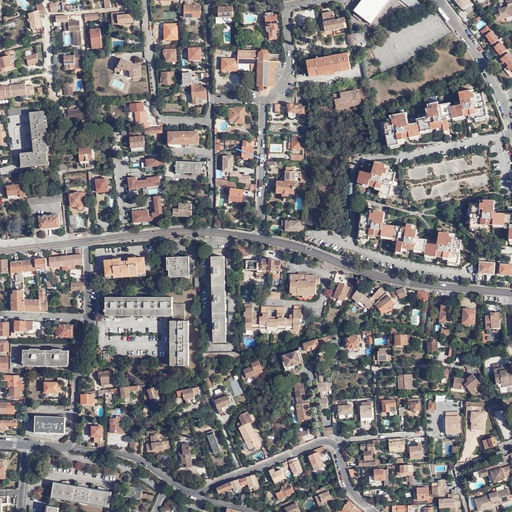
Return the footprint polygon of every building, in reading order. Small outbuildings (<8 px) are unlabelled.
[(386,0),(388,1),(389,0),(362,0),(352,14),(354,16),(352,18),(358,23),(359,20),(368,26),(374,19),(367,13),(365,17),(362,15),(373,0),(386,0)] [(389,3),(388,1),(386,0),(373,0),(362,15),(365,17),(367,13),(374,19),(376,20),(389,3)] [(419,7),(409,0),(396,0),(414,14),(419,7)] [(455,0),(464,12),(472,6),(467,0),(455,0)] [(511,15),(511,2),(511,0),(507,0),(506,0),(507,3),(508,6),(504,7),(498,9),(500,13),(501,19),(511,15)] [(184,16),(200,17),(200,4),(191,4),(191,2),(185,2),(185,5),(183,5),(184,16)] [(50,5),(52,13),(62,11),(62,3),(50,5)] [(233,7),(226,7),(226,9),(224,9),(224,8),(212,8),(212,15),(219,14),(219,18),(234,17),(233,7)] [(42,27),(39,15),(38,11),(32,13),(29,14),(30,20),(28,20),(29,21),(30,21),(32,29),(42,27)] [(133,11),(111,13),(112,24),(133,23),(133,11)] [(347,27),(345,19),(335,21),(333,12),(322,13),(326,32),(347,27)] [(273,16),(273,13),(265,13),(266,31),(269,33),(270,40),(277,39),(277,30),(278,30),(276,15),(273,16)] [(98,14),(84,14),(85,24),(87,24),(87,21),(90,20),(90,19),(99,19),(98,14)] [(15,24),(13,21),(0,25),(0,29),(3,29),(6,28),(6,27),(15,24)] [(178,40),(178,24),(165,25),(165,41),(178,40)] [(80,25),(64,25),(64,31),(73,31),(74,39),(81,39),(80,25)] [(488,39),(492,44),(498,39),(487,26),(481,31),(485,35),(488,39)] [(102,47),(101,29),(91,30),(93,48),(102,47)] [(355,34),(357,43),(368,42),(367,32),(355,34)] [(354,44),(357,43),(355,34),(348,35),(350,46),(354,45),(354,44)] [(492,44),(495,48),(495,49),(500,55),(506,50),(506,49),(498,39),(492,44)] [(202,48),(190,48),(190,61),(194,61),(194,62),(202,62),(202,48)] [(84,68),(83,50),(74,51),(74,54),(78,53),(78,56),(74,56),(64,56),(65,64),(70,64),(70,67),(75,66),(75,69),(84,68)] [(177,61),(177,50),(165,51),(164,52),(165,57),(165,58),(164,59),(164,61),(177,61)] [(250,71),(258,72),(258,71),(254,70),(252,69),(251,68),(251,66),(252,65),(253,64),(254,63),(258,63),(259,53),(259,51),(238,50),(237,59),(222,58),(222,70),(237,71),(237,64),(250,64),(250,71)] [(258,72),(257,86),(257,87),(260,87),(260,91),(267,91),(267,90),(268,90),(269,89),(269,87),(274,87),(275,70),(277,70),(277,69),(278,69),(278,62),(280,62),(281,55),(270,55),(270,53),(267,50),(262,50),(259,53),(258,63),(254,63),(253,64),(252,65),(251,66),(251,68),(252,69),(254,70),(258,71),(258,72)] [(508,65),(511,62),(511,56),(511,55),(511,56),(506,50),(500,55),(502,57),(500,59),(504,63),(505,62),(508,65)] [(39,63),(36,54),(26,56),(28,65),(39,63)] [(348,54),(337,56),(337,57),(332,58),(332,57),(322,59),(323,63),(318,63),(318,60),(307,62),(310,77),(318,76),(319,76),(342,72),(342,71),(351,70),(348,54)] [(6,57),(0,58),(0,71),(0,72),(6,71),(5,68),(13,66),(10,56),(6,57)] [(130,79),(132,79),(132,77),(140,77),(140,66),(135,64),(122,58),(118,64),(117,64),(115,69),(121,71),(119,74),(130,79)] [(174,84),(174,73),(163,73),(163,76),(161,76),(161,83),(174,84)] [(192,86),(192,87),(199,86),(198,77),(191,78),(191,73),(183,73),(184,86),(192,86)] [(25,83),(10,85),(11,96),(34,94),(33,85),(26,86),(25,83)] [(199,86),(192,87),(193,93),(194,105),(202,104),(202,99),(207,98),(206,85),(199,86)] [(72,87),(68,87),(64,88),(64,96),(73,95),(72,87)] [(361,100),(369,98),(367,87),(331,94),(333,100),(335,100),(336,108),(354,105),(355,109),(362,108),(361,100)] [(484,101),(482,92),(478,93),(478,91),(470,92),(470,89),(459,91),(462,103),(451,105),(451,103),(439,105),(439,102),(432,103),(433,107),(427,108),(429,116),(418,119),(419,123),(408,125),(406,114),(396,116),(396,118),(389,120),(389,122),(384,122),(386,132),(389,131),(390,134),(387,135),(389,147),(400,144),(399,140),(422,135),(421,131),(444,127),(445,130),(449,129),(447,115),(453,114),(454,117),(476,113),(477,117),(487,115),(485,104),(482,105),(481,101),(484,101)] [(144,127),(144,128),(145,131),(145,134),(160,133),(160,127),(150,128),(150,122),(147,122),(147,119),(146,111),(144,111),(144,107),(143,102),(130,103),(131,112),(136,112),(137,124),(139,124),(143,123),(144,127)] [(305,107),(308,107),(308,104),(287,103),(287,108),(289,108),(289,112),(290,112),(290,116),(295,116),(295,112),(300,112),(300,114),(305,114),(305,107)] [(106,114),(106,104),(98,104),(98,114),(106,114)] [(11,109),(7,109),(8,115),(29,113),(28,106),(11,109)] [(246,107),(235,107),(235,108),(230,108),(230,121),(235,121),(235,123),(246,123),(246,107)] [(85,114),(88,114),(88,108),(77,109),(77,110),(69,111),(69,113),(67,113),(67,114),(64,114),(64,123),(68,122),(68,119),(78,118),(85,118),(85,115),(85,114)] [(48,150),(44,112),(30,113),(34,152),(20,153),(22,166),(27,166),(27,167),(44,165),(44,164),(48,163),(46,150),(48,150)] [(175,133),(175,132),(167,132),(168,148),(198,148),(198,132),(190,132),(190,133),(175,133)] [(130,134),(131,152),(145,151),(144,147),(145,147),(144,136),(135,137),(135,133),(130,134)] [(305,137),(293,137),(292,143),(290,143),(289,148),(304,149),(305,137)] [(215,139),(215,150),(224,150),(224,139),(215,139)] [(254,146),(257,146),(257,141),(244,140),(243,147),(242,157),(243,157),(243,159),(244,161),(248,161),(249,160),(249,157),(253,157),(254,146)] [(93,166),(91,146),(78,148),(80,163),(85,162),(85,167),(93,166)] [(231,170),(231,155),(222,155),(222,171),(229,170),(229,175),(236,175),(236,170),(231,170)] [(164,164),(163,158),(143,161),(144,168),(158,166),(158,165),(164,164)] [(201,163),(176,161),(176,167),(175,167),(174,171),(202,173),(202,168),(201,168),(201,163)] [(394,182),(396,173),(391,171),(391,170),(384,168),(385,165),(375,163),(372,174),(361,172),(358,183),(381,189),(380,193),(390,196),(393,185),(390,184),(391,181),(394,182)] [(287,181),(295,182),(306,182),(306,180),(306,173),(306,171),(295,171),(295,167),(286,167),(286,181),(287,181)] [(250,184),(250,176),(242,176),(241,183),(246,183),(250,184)] [(142,181),(143,188),(160,185),(159,177),(146,179),(147,180),(142,181)] [(105,178),(100,179),(95,179),(96,183),(94,183),(94,188),(96,188),(97,192),(108,191),(107,184),(110,183),(110,181),(107,181),(107,178),(105,178)] [(143,188),(142,181),(136,182),(136,178),(128,179),(130,193),(138,192),(137,189),(143,188)] [(236,182),(217,179),(216,184),(232,187),(230,195),(228,195),(228,198),(230,199),(229,204),(233,205),(234,201),(242,202),(243,191),(237,190),(238,183),(236,182)] [(286,181),(282,181),(278,181),(277,192),(284,192),(283,195),(289,195),(289,192),(294,192),(294,188),(296,188),(296,186),(294,186),(295,182),(287,181),(286,181)] [(254,189),(256,189),(257,184),(250,184),(246,183),(245,188),(248,188),(248,189),(249,189),(249,191),(253,191),(253,190),(254,190),(254,189)] [(26,197),(24,184),(11,186),(11,184),(8,185),(8,187),(7,187),(8,199),(10,199),(10,201),(20,200),(20,198),(26,197)] [(86,202),(85,193),(79,193),(79,192),(75,193),(76,194),(69,194),(70,207),(77,206),(77,207),(78,209),(81,209),(83,207),(82,203),(86,202)] [(27,198),(28,205),(63,201),(62,194),(27,198)] [(154,201),(155,209),(162,208),(160,196),(147,198),(148,202),(154,201)] [(511,213),(494,213),(494,200),(483,200),(483,203),(476,203),(476,205),(472,204),(471,214),(474,214),(474,217),(471,217),(471,229),(482,229),(482,224),(505,225),(505,224),(510,224),(510,238),(511,238),(511,213)] [(173,211),(172,211),(172,217),(179,217),(179,216),(192,216),(192,204),(179,204),(179,208),(177,208),(177,209),(173,209),(173,211)] [(133,213),(134,224),(142,223),(140,208),(136,209),(137,212),(133,213)] [(144,208),(140,208),(142,223),(153,221),(152,214),(149,214),(148,210),(144,211),(144,208)] [(156,213),(152,214),(153,221),(164,219),(162,208),(155,209),(156,213)] [(461,249),(462,239),(458,239),(458,238),(450,237),(451,234),(440,232),(438,245),(427,243),(428,239),(417,238),(418,229),(413,229),(413,224),(407,224),(407,227),(384,224),(385,212),(375,210),(374,213),(367,212),(367,214),(362,213),(361,223),(364,223),(363,226),(360,226),(359,237),(370,239),(370,234),(393,237),(393,236),(399,237),(397,251),(402,252),(403,248),(426,251),(426,255),(449,258),(448,262),(459,264),(460,252),(457,252),(458,249),(461,249)] [(76,215),(77,226),(86,225),(85,214),(76,215)] [(60,227),(59,215),(39,217),(40,229),(60,227)] [(286,220),(286,225),(286,230),(305,231),(305,222),(300,222),(300,221),(298,221),(296,221),(286,220)] [(81,248),(75,248),(76,254),(49,257),(50,267),(61,266),(62,270),(73,269),(73,265),(76,265),(76,266),(82,266),(82,268),(83,268),(81,248)] [(44,258),(43,251),(38,252),(39,259),(35,259),(36,270),(39,270),(40,275),(42,274),(42,269),(47,269),(47,258),(44,258)] [(190,276),(189,256),(170,257),(170,277),(190,276)] [(145,273),(144,257),(136,258),(136,257),(128,258),(128,260),(121,261),(121,259),(112,259),(112,260),(104,261),(105,276),(106,276),(106,278),(145,275),(145,273)] [(222,257),(212,258),(214,341),(225,341),(222,257)] [(36,270),(35,259),(23,260),(24,271),(36,270)] [(262,261),(246,260),(245,269),(272,270),(272,272),(273,273),(276,274),(278,272),(279,270),(279,260),(262,259),(262,261)] [(8,275),(7,260),(0,260),(0,275),(2,276),(2,280),(4,280),(4,276),(8,275)] [(23,282),(22,261),(10,262),(11,273),(17,272),(18,282),(23,282)] [(495,263),(480,262),(480,273),(481,274),(483,274),(485,274),(494,274),(495,263)] [(511,264),(500,264),(499,274),(511,274),(511,264)] [(309,272),(306,272),(305,277),(301,277),(302,272),(298,272),(298,274),(291,273),(290,291),(292,291),(297,292),(297,294),(308,295),(308,293),(313,293),(316,293),(316,284),(320,284),(320,276),(316,276),(316,275),(309,274),(309,272)] [(11,310),(25,311),(24,299),(23,282),(18,282),(15,282),(15,283),(15,290),(11,290),(11,310)] [(83,291),(83,282),(70,282),(71,291),(83,291)] [(338,286),(333,284),(331,290),(335,292),(333,297),(344,301),(349,287),(339,283),(338,286)] [(381,285),(375,284),(374,287),(379,288),(372,297),(371,297),(370,296),(369,297),(357,289),(352,296),(357,300),(356,301),(364,307),(366,305),(370,307),(374,302),(375,302),(386,292),(381,285)] [(405,288),(402,287),(401,288),(399,288),(395,290),(394,288),(390,290),(395,298),(398,296),(400,299),(407,296),(406,293),(407,292),(405,288)] [(41,311),(48,312),(48,301),(43,302),(43,288),(38,288),(39,300),(41,311)] [(429,293),(418,290),(416,298),(427,300),(429,293)] [(387,293),(374,304),(372,308),(374,311),(378,308),(382,313),(394,303),(387,293)] [(172,297),(106,297),(106,309),(105,309),(105,312),(106,312),(106,315),(106,316),(172,316),(172,318),(169,318),(169,366),(188,366),(188,321),(185,321),(185,304),(172,304),(172,297)] [(25,311),(41,311),(39,300),(24,299),(25,311)] [(245,329),(251,329),(251,328),(255,328),(266,328),(266,330),(278,330),(279,329),(289,329),(293,329),(293,331),(299,331),(300,318),(301,318),(302,310),(301,310),(301,306),(294,305),(293,314),(293,316),(289,316),(289,317),(283,317),(283,314),(284,314),(285,307),(277,306),(277,309),(277,317),(276,319),(268,318),(269,316),(269,309),(269,306),(261,306),(261,313),(262,313),(262,316),(256,316),(256,314),(252,314),(252,313),(252,304),(244,303),(243,316),(245,316),(245,329)] [(441,304),(439,320),(450,322),(452,306),(441,304)] [(463,313),(462,322),(474,323),(475,309),(462,308),(462,307),(458,307),(457,313),(463,313)] [(500,312),(491,312),(491,315),(486,315),(486,328),(500,327),(500,320),(500,312)] [(29,321),(15,320),(14,330),(23,331),(24,331),(24,329),(28,330),(29,321)] [(0,338),(8,338),(10,338),(11,335),(8,335),(8,323),(0,322),(0,338)] [(73,325),(60,325),(60,330),(59,334),(59,336),(72,337),(73,325)] [(398,327),(391,328),(391,333),(394,333),(394,336),(395,336),(396,345),(407,344),(406,334),(396,335),(396,333),(399,333),(398,327)] [(303,359),(301,353),(320,347),(321,352),(328,350),(327,348),(330,347),(328,339),(327,336),(299,345),(300,350),(282,355),(286,367),(299,363),(301,362),(300,360),(303,359)] [(347,348),(359,348),(358,338),(357,338),(357,336),(351,336),(351,338),(347,339),(347,348)] [(427,341),(427,351),(437,350),(437,341),(436,341),(435,338),(429,338),(430,341),(427,341)] [(374,360),(383,360),(383,358),(391,357),(391,347),(379,348),(379,351),(373,351),(374,360)] [(67,351),(23,350),(22,364),(67,364),(67,351)] [(203,361),(238,360),(238,353),(203,354),(203,361)] [(0,371),(10,372),(10,368),(8,368),(8,357),(0,357),(0,371)] [(258,361),(252,363),(253,366),(240,371),(243,380),(253,375),(254,377),(264,374),(258,361)] [(496,384),(502,383),(508,382),(509,385),(511,384),(511,367),(506,369),(505,366),(504,363),(500,364),(501,366),(498,367),(498,363),(493,364),(496,384)] [(315,366),(316,374),(323,374),(331,373),(331,366),(326,366),(326,364),(321,365),(321,367),(319,367),(319,365),(315,366)] [(115,383),(113,370),(98,372),(100,386),(102,385),(102,384),(115,383)] [(401,388),(412,388),(412,373),(398,374),(399,381),(401,381),(401,388)] [(470,391),(472,389),(480,382),(472,374),(466,379),(467,381),(467,382),(461,381),(462,379),(454,378),(453,389),(461,390),(461,389),(464,389),(467,388),(470,391)] [(24,386),(25,387),(26,387),(26,384),(21,384),(21,381),(20,381),(20,380),(18,380),(18,376),(4,375),(4,380),(8,380),(8,386),(23,386),(24,386)] [(208,375),(203,376),(208,389),(212,387),(208,375)] [(57,388),(57,378),(45,378),(44,393),(57,393),(57,392),(60,393),(60,388),(57,388)] [(319,391),(321,408),(328,407),(329,399),(326,399),(325,391),(332,390),(332,381),(327,381),(327,380),(323,381),(317,381),(318,391),(319,391)] [(304,419),(311,418),(309,402),(306,403),(303,382),(295,383),(298,404),(296,404),(299,421),(304,420),(304,419)] [(142,390),(141,385),(139,386),(105,390),(105,393),(105,395),(111,395),(111,392),(116,392),(116,393),(122,393),(122,398),(130,397),(129,392),(142,390)] [(163,388),(162,385),(145,390),(145,402),(151,402),(151,400),(148,393),(150,392),(152,399),(155,398),(157,403),(161,401),(158,390),(163,388)] [(25,387),(17,387),(17,388),(9,388),(9,393),(8,393),(7,398),(19,398),(19,389),(25,389),(26,387),(25,387)] [(200,391),(199,387),(177,392),(178,397),(183,396),(184,399),(195,397),(194,393),(200,391)] [(88,393),(88,392),(84,392),(85,393),(81,394),(82,403),(93,402),(92,392),(88,393)] [(224,397),(222,392),(214,395),(216,399),(214,400),(219,413),(226,411),(224,407),(227,405),(231,403),(228,395),(224,397)] [(379,396),(379,404),(383,404),(384,412),(391,412),(391,414),(398,414),(397,411),(396,411),(396,400),(384,401),(384,396),(379,396)] [(338,413),(352,412),(352,404),(347,404),(347,399),(338,400),(338,405),(338,413)] [(361,420),(372,419),(371,399),(366,400),(367,402),(360,402),(361,420)] [(420,399),(408,400),(409,409),(411,409),(411,411),(420,410),(420,399)] [(0,412),(10,413),(10,403),(0,402),(0,412)] [(472,406),(466,406),(465,417),(470,417),(470,419),(470,422),(471,422),(471,430),(476,430),(476,429),(483,429),(484,416),(482,416),(482,411),(472,411),(472,406)] [(262,446),(250,422),(256,419),(253,413),(249,415),(248,411),(240,415),(239,417),(241,421),(237,423),(249,449),(255,446),(257,449),(262,446)] [(459,412),(446,412),(446,434),(460,433),(459,412)] [(65,432),(66,414),(36,413),(35,431),(47,432),(47,433),(53,433),(53,432),(65,432)] [(120,424),(120,417),(116,417),(116,419),(110,418),(110,424),(111,424),(110,434),(116,434),(116,432),(121,433),(122,425),(120,424)] [(16,425),(16,421),(0,420),(0,432),(3,432),(3,431),(3,428),(4,428),(4,425),(16,425)] [(97,448),(105,449),(105,437),(100,437),(100,435),(101,435),(101,421),(94,421),(94,423),(92,423),(92,424),(89,424),(89,427),(92,427),(92,437),(94,438),(94,443),(97,444),(97,448)] [(324,428),(324,435),(329,433),(332,433),(333,426),(324,428)] [(206,434),(213,452),(220,449),(217,442),(222,440),(221,436),(217,437),(218,438),(216,438),(215,437),(213,430),(207,432),(207,434),(206,434)] [(297,437),(300,444),(305,442),(302,436),(308,433),(308,430),(295,431),(297,437)] [(155,447),(155,449),(168,447),(167,439),(157,441),(155,434),(150,434),(151,442),(145,443),(147,450),(152,449),(152,448),(155,447)] [(405,452),(405,438),(389,439),(390,453),(405,452)] [(494,438),(483,441),(486,448),(496,445),(494,438)] [(189,446),(188,439),(182,440),(182,443),(183,452),(179,453),(180,456),(181,456),(182,464),(186,464),(187,467),(193,466),(192,457),(194,457),(192,446),(189,446)] [(136,450),(138,442),(131,441),(129,449),(136,450)] [(360,465),(376,464),(375,454),(373,443),(361,444),(361,448),(368,447),(368,450),(364,451),(364,459),(359,460),(360,465)] [(411,459),(423,458),(422,444),(421,443),(418,443),(418,446),(410,446),(411,459)] [(323,446),(309,452),(310,455),(309,455),(313,464),(316,463),(322,461),(319,453),(326,450),(325,446),(323,446)] [(298,456),(289,460),(295,475),(298,473),(297,473),(303,471),(298,460),(299,458),(298,456)] [(511,475),(511,468),(511,464),(502,468),(502,467),(499,468),(497,468),(495,465),(484,468),(485,473),(491,472),(492,473),(494,481),(505,478),(504,477),(511,475)] [(409,472),(413,472),(413,465),(397,465),(397,476),(403,475),(403,473),(409,472)] [(275,472),(274,468),(270,470),(275,482),(285,478),(281,469),(275,472)] [(357,468),(351,468),(348,468),(351,476),(353,476),(357,475),(357,468)] [(389,480),(388,468),(374,469),(374,473),(370,473),(370,475),(369,476),(370,482),(375,482),(375,481),(385,480),(389,480)] [(480,476),(492,473),(491,472),(485,473),(484,468),(478,470),(480,476)] [(239,479),(241,486),(248,484),(249,488),(253,486),(254,489),(259,488),(255,474),(239,479)] [(242,487),(241,486),(239,479),(227,483),(217,488),(218,493),(232,487),(234,491),(242,487)] [(437,480),(438,482),(438,486),(433,486),(433,490),(433,494),(437,494),(444,493),(443,486),(445,486),(445,479),(437,480)] [(62,484),(54,483),(51,498),(109,507),(112,492),(103,491),(104,488),(102,487),(99,486),(97,490),(87,488),(87,487),(86,487),(86,485),(83,485),(80,484),(80,486),(79,486),(78,487),(68,485),(68,480),(65,480),(63,481),(62,484)] [(291,481),(281,485),(282,488),(279,489),(280,491),(275,493),(278,500),(287,496),(296,492),(291,481)] [(141,488),(133,487),(133,489),(128,488),(127,495),(140,498),(141,488)] [(322,506),(323,511),(329,509),(326,500),(328,499),(335,503),(337,498),(329,495),(328,491),(326,492),(325,487),(318,490),(319,495),(323,505),(322,506)] [(417,500),(426,499),(426,501),(433,501),(432,500),(432,495),(428,495),(428,487),(416,487),(417,491),(417,500)] [(499,501),(500,503),(511,500),(507,488),(489,493),(489,494),(492,504),(499,501)] [(484,508),(493,505),(492,504),(489,494),(475,499),(479,511),(485,509),(484,508)] [(346,495),(343,497),(347,503),(346,504),(343,502),(340,507),(340,508),(341,508),(340,511),(337,509),(337,511),(333,511),(342,511),(344,511),(346,511),(362,511),(353,508),(355,506),(349,500),(346,495)] [(450,511),(460,511),(461,509),(458,509),(455,509),(455,506),(460,506),(459,500),(454,501),(454,498),(453,498),(448,498),(438,499),(438,507),(450,506),(450,511)] [(290,500),(279,505),(281,511),(286,510),(286,511),(297,511),(300,511),(297,503),(292,505),(290,500)]
